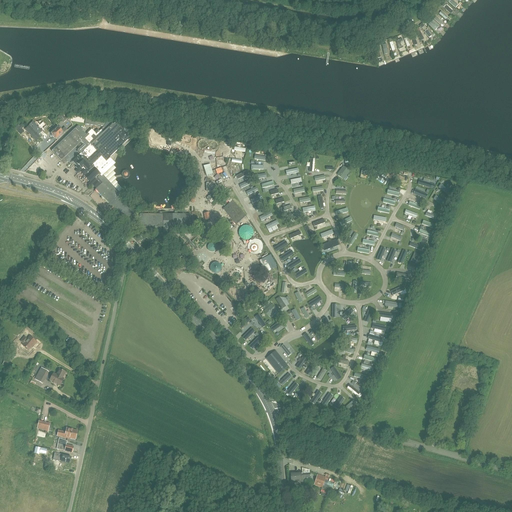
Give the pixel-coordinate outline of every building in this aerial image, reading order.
[(67,119),(62,113),(58,117),(63,123),(67,119)] [(108,122),(86,118),(85,124),(97,126),(98,125),(107,127),(106,127),(107,122),(108,122)] [(29,126),(26,129),(36,141),(40,137),(37,134),(47,126),(43,122),(34,131),(29,126)] [(52,151),(62,162),(65,159),(64,158),(81,141),(81,142),(82,144),(83,144),(78,150),(77,151),(80,154),(76,158),(73,161),(77,165),(76,167),(97,189),(96,190),(103,198),(111,207),(112,207),(125,221),(127,219),(136,210),(103,175),(105,173),(100,168),(106,161),(106,162),(131,138),(127,135),(130,132),(126,127),(123,130),(115,122),(113,125),(112,124),(104,132),(101,130),(97,134),(92,129),(86,135),(78,126),(51,151),(52,151)] [(21,134),(24,131),(21,129),(24,126),(22,124),(19,126),(18,125),(15,128),(21,134)] [(56,139),(60,136),(62,133),(63,134),(67,130),(65,127),(62,129),(60,126),(58,127),(51,134),(52,135),(52,136),(53,137),(54,137),(56,139)] [(279,163),(284,151),(280,150),(276,161),(279,163)] [(213,173),(210,164),(204,166),(207,176),(213,173)] [(343,167),(337,175),(343,179),(349,171),(347,170),(348,168),(346,166),(345,168),(343,167)] [(362,168),(361,174),(371,176),(372,169),(362,168)] [(246,171),(236,176),(238,179),(248,174),(246,171)] [(379,172),(375,179),(385,186),(390,179),(379,172)] [(249,180),(239,185),(241,189),(251,184),(249,180)] [(440,184),(438,187),(447,194),(449,191),(440,184)] [(256,187),(246,192),(248,196),(258,191),(256,187)] [(218,189),(210,195),(214,200),(222,194),(218,189)] [(415,190),(413,194),(425,199),(427,195),(415,190)] [(261,195),(250,200),(252,203),(262,199),(261,195)] [(436,196),(433,199),(442,205),(444,202),(436,196)] [(237,224),(246,217),(247,216),(233,200),(232,201),(230,203),(223,209),(237,224)] [(265,203),(255,208),(256,211),(266,206),(265,203)] [(406,210),(404,214),(416,218),(417,214),(406,210)] [(259,217),(261,221),(272,215),(270,212),(259,217)] [(191,215),(138,214),(138,226),(163,226),(163,229),(163,233),(156,233),(156,241),(166,241),(166,238),(171,238),(171,233),(180,234),(182,234),(191,234),(191,229),(191,215)] [(351,218),(350,217),(340,222),(341,226),(352,221),(351,220),(351,218)] [(266,226),(268,229),(279,224),(277,220),(266,226)] [(312,236),(307,226),(304,228),(309,238),(312,236)] [(138,242),(141,239),(138,235),(139,233),(138,231),(136,233),(136,228),(131,228),(131,234),(132,235),(133,237),(138,242)] [(332,230),(320,234),(322,238),(333,234),(332,230)] [(355,234),(354,233),(348,243),(351,245),(358,235),(357,235),(355,234)] [(337,240),(322,245),(324,250),(338,244),(337,240)] [(285,241),(274,248),(276,252),(288,245),(285,241)] [(381,247),(376,259),(380,261),(385,249),(381,247)] [(392,249),(387,261),(391,263),(396,251),(392,249)] [(291,250),(280,258),(282,261),(293,254),(291,250)] [(403,250),(398,262),(402,264),(407,252),(403,250)] [(415,263),(418,255),(414,253),(409,265),(410,265),(413,266),(414,263),(415,264),(415,263)] [(271,257),(270,254),(267,256),(259,260),(265,272),(269,270),(276,266),(271,257)] [(299,259),(288,266),(290,269),(301,262),(299,259)] [(212,264),(211,266),(210,268),(210,270),(211,272),(212,273),(214,274),(216,274),(218,274),(219,273),(221,272),(221,270),(222,268),(221,266),(220,265),(219,264),(217,263),(215,263),(214,263),(212,264)] [(305,268),(294,275),(296,279),(307,272),(305,268)] [(405,290),(403,286),(391,291),(393,295),(405,290)] [(305,294),(307,297),(316,292),(314,289),(305,294)] [(303,301),(298,292),(295,294),(299,303),(303,301)] [(276,299),(282,309),(285,306),(279,297),(276,299)] [(318,297),(308,302),(310,306),(320,301),(318,297)] [(272,305),(264,311),(265,313),(267,315),(268,315),(269,316),(276,310),(272,305)] [(306,318),(309,316),(304,307),(301,309),(306,318)] [(351,308),(341,317),(344,320),(354,311),(351,308)] [(295,309),(291,311),(297,321),(300,319),(295,309)] [(369,309),(364,321),(368,323),(373,310),(369,309)] [(379,313),(378,317),(380,317),(380,321),(390,322),(391,319),(392,314),(379,313)] [(259,314),(255,317),(262,328),(266,325),(259,314)] [(247,317),(238,326),(241,329),(250,320),(247,317)] [(326,318),(322,319),(327,331),(331,330),(326,318)] [(281,320),(271,328),(273,331),(284,324),(281,320)] [(316,327),(312,329),(319,340),(322,338),(316,327)] [(252,328),(242,337),(245,341),(255,331),(252,328)] [(306,333),(303,336),(310,346),(314,344),(306,333)] [(30,337),(28,339),(25,336),(21,341),(24,344),(23,345),(26,347),(28,350),(31,347),(32,348),(37,342),(30,337)] [(258,337),(249,346),(252,349),(261,340),(258,337)] [(284,345),(281,347),(288,356),(291,354),(284,345)] [(275,351),(266,359),(279,374),(288,367),(275,351)] [(303,356),(296,367),(300,369),(307,359),(303,356)] [(12,363),(9,369),(23,378),(27,371),(12,363)] [(312,363),(306,374),(309,376),(316,365),(312,363)] [(334,367),(331,369),(338,380),(341,378),(334,367)] [(63,379),(66,372),(60,369),(57,375),(53,373),(50,380),(60,385),(64,379),(63,379)] [(326,371),(323,369),(317,379),(321,381),(326,371)] [(46,376),(39,372),(35,380),(42,383),(46,376)] [(292,377),(289,373),(279,383),(282,386),(292,377)] [(295,383),(286,393),(290,396),(298,385),(295,383)] [(349,385),(347,388),(357,397),(360,393),(349,385)] [(303,386),(298,398),(302,400),(307,388),(303,386)] [(310,402),(314,404),(322,393),(318,391),(310,402)] [(321,404),(325,407),(333,396),(329,393),(321,404)] [(344,399),(340,396),(333,407),(337,410),(344,399)] [(344,408),(347,411),(355,403),(355,402),(354,401),(353,401),(344,408)] [(37,429),(48,431),(49,424),(39,421),(37,429)] [(67,428),(66,431),(59,430),(57,436),(68,438),(68,437),(75,439),(77,431),(72,430),(72,429),(67,428)] [(60,438),(57,449),(72,452),(74,447),(66,445),(67,441),(60,438)] [(60,454),(58,461),(61,461),(61,463),(64,464),(65,462),(69,463),(69,462),(70,462),(71,460),(70,460),(71,457),(63,455),(60,454)] [(310,477),(309,470),(302,468),(302,473),(291,474),(291,483),(303,482),(302,478),(310,477)] [(324,480),(327,481),(329,475),(326,474),(325,477),(317,475),(314,484),(322,487),(324,480)] [(45,490),(44,495),(52,496),(51,500),(56,501),(58,491),(53,490),(53,492),(45,490)]
